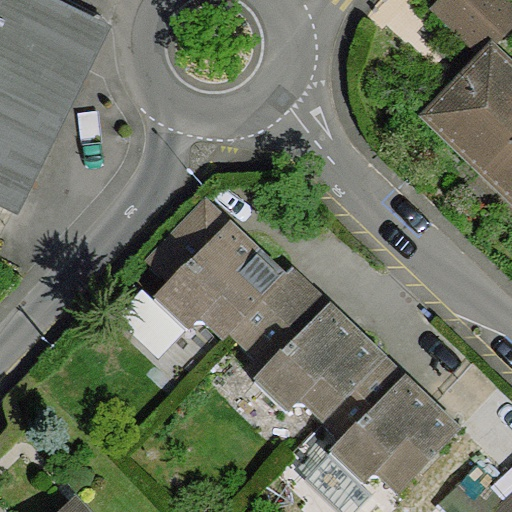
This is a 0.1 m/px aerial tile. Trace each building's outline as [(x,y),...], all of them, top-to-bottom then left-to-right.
[(97,35),(26,0),(0,0),(0,200),(18,210),(51,142),(45,139),(97,35)] [(511,23),(511,6),(505,0),(450,0),(439,12),(484,52),(511,23)] [(511,71),(494,54),(431,119),(511,195),(511,71)] [(174,286),(228,229),(208,209),(153,266),(174,286)] [(235,331),(282,280),(228,229),(174,286),(157,303),(188,333),(194,326),(214,326),(227,339),(235,331)] [(274,368),(328,311),(289,272),(282,280),(235,331),(274,368)] [(327,421),(383,363),(328,311),(274,368),(257,385),(288,415),(294,409),(314,407),(327,421)] [(348,440),(405,382),(383,363),(327,421),(348,440)] [(457,434),(405,382),(348,440),(332,456),(363,486),(369,480),(391,480),(401,492),(457,434)] [(511,511),(511,500),(499,511),(511,511)]
